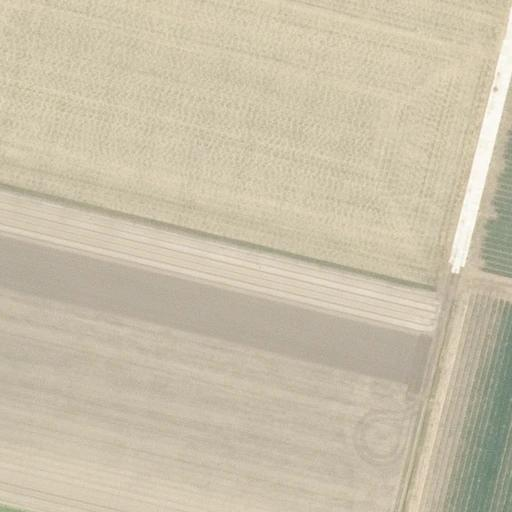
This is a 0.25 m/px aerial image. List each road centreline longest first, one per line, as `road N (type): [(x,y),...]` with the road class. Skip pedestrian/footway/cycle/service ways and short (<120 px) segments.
road 1 (track): [(511,61),(403,511)]
road 2 (track): [(39,0),(0,163),(7,0)]
